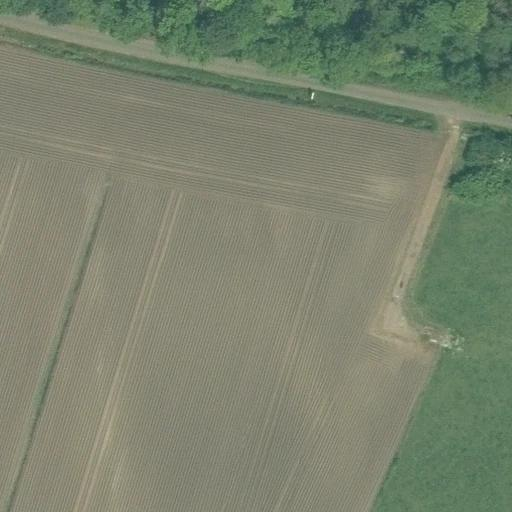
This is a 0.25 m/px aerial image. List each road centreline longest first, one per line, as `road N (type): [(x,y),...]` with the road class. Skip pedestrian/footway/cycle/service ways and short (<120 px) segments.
road 1 (unclassified): [(0,18),(511,122)]
road 2 (residential): [(389,326),(511,354)]
road 3 (track): [(505,0),(460,113)]
